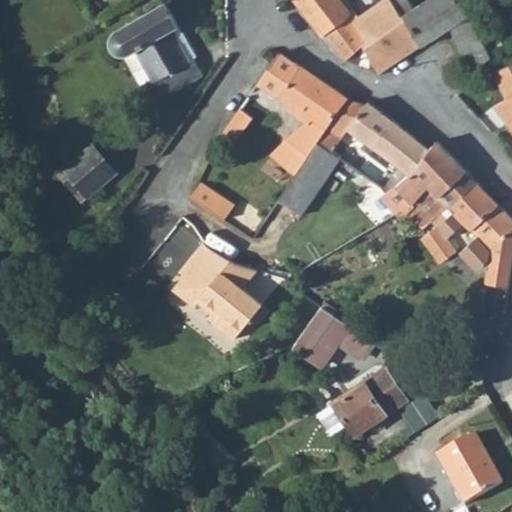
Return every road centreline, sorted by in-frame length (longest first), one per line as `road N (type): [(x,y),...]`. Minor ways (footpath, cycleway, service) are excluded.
road 1 (residential): [(511,179),(245,6)]
road 2 (residential): [(245,6),(240,57),(124,254)]
